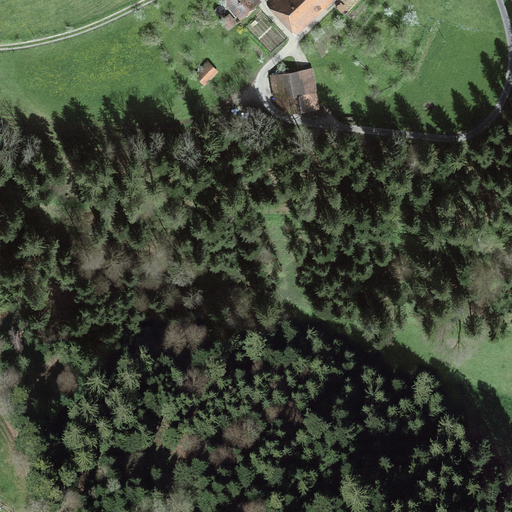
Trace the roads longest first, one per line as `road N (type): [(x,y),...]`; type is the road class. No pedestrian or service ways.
road 1 (track): [(511,239),(466,244),(328,221),(24,197),(37,282),(141,398),(185,511)]
road 2 (unclassified): [(499,0),(510,43),(506,91),(481,127),(446,139),(278,114),(262,84),(292,40),(259,0)]
road 3 (track): [(153,0),(64,39),(0,50)]
